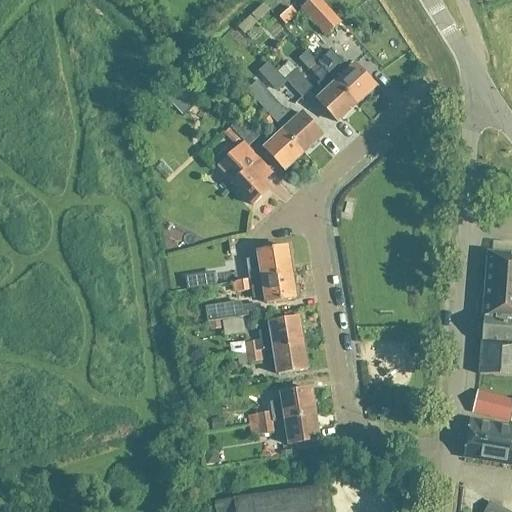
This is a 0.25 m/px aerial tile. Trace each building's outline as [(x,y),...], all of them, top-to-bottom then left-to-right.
[(325,36),(341,22),(320,0),(308,0),(300,8),(325,36)] [(255,23),(269,11),(262,3),(248,14),(255,23)] [(290,4),(276,13),(284,26),(298,17),(290,4)] [(327,73),(316,62),(309,69),(320,80),(316,84),(319,88),(316,91),(321,96),(316,100),(337,122),(356,104),(335,82),(327,73)] [(335,82),(356,104),(375,86),(354,64),(335,82)] [(295,69),(273,88),(290,107),(312,87),(295,69)] [(200,71),(187,83),(202,98),(211,89),(203,82),(207,78),(200,71)] [(202,98),(187,83),(183,79),(175,86),(179,91),(169,100),(172,103),(170,106),(166,102),(160,107),(166,113),(171,108),(180,117),(202,98)] [(271,103),(263,110),(274,122),(282,131),(303,153),(322,135),(301,113),(296,118),(292,113),(288,116),(285,112),(282,115),(271,103)] [(274,122),(263,110),(255,117),(266,129),(274,122)] [(230,127),(240,138),(244,142),(248,146),(261,134),(242,115),(230,127)] [(240,138),(230,127),(222,134),(233,145),(240,138)] [(303,153),(282,131),(263,149),(284,171),(303,153)] [(248,146),(244,142),(218,166),(233,182),(232,183),(252,204),(267,190),(260,182),(263,180),(253,169),(262,161),(256,155),(248,146)] [(261,278),(291,273),(287,247),(257,252),(261,278)] [(511,254),(488,253),(484,317),(511,320),(511,254)] [(255,276),(255,257),(245,256),(245,276),(255,276)] [(261,278),(249,279),(252,296),(264,294),(265,304),(295,299),(291,273),(261,278)] [(235,291),(249,289),(248,280),(234,282),(235,291)] [(203,302),(206,321),(258,313),(256,299),(242,301),(236,297),(203,302)] [(482,341),(481,355),(479,375),(511,377),(511,320),(484,317),(482,341)] [(259,340),(242,343),(245,354),(236,355),(237,365),(263,361),(261,350),(273,348),(303,344),(298,318),(269,323),(270,329),(258,331),(259,340)] [(307,369),(303,344),(273,348),(277,374),(307,369)] [(279,417),(279,415),(273,416),(272,411),(247,416),(249,425),(314,415),(310,389),(281,394),(284,416),(279,417)] [(511,399),(478,391),(473,412),(511,421),(511,416),(511,399)] [(314,415),(249,425),(250,436),(275,432),(273,422),(285,420),(289,445),(318,440),(314,415)] [(511,427),(470,420),(464,456),(511,464),(511,427)] [(235,500),(213,502),(214,511),(328,511),(325,487),(235,500)] [(509,511),(489,500),(483,511),(509,511)]
